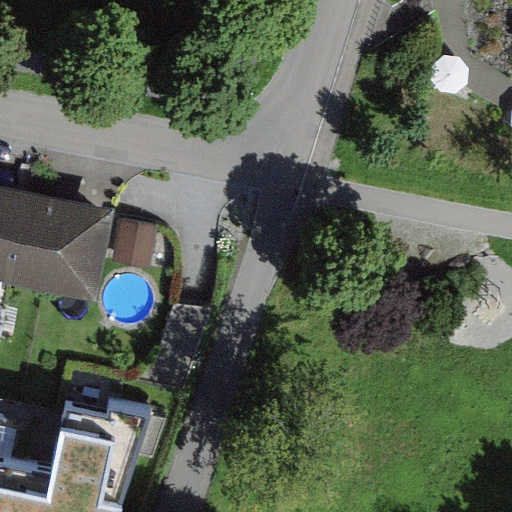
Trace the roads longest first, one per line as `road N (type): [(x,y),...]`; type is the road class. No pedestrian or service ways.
road 1 (residential): [(261,183),(260,281),(183,511)]
road 2 (unclassified): [(0,137),(261,183)]
road 3 (unclassified): [(261,183),(511,227)]
road 4 (residential): [(319,0),(261,183)]
